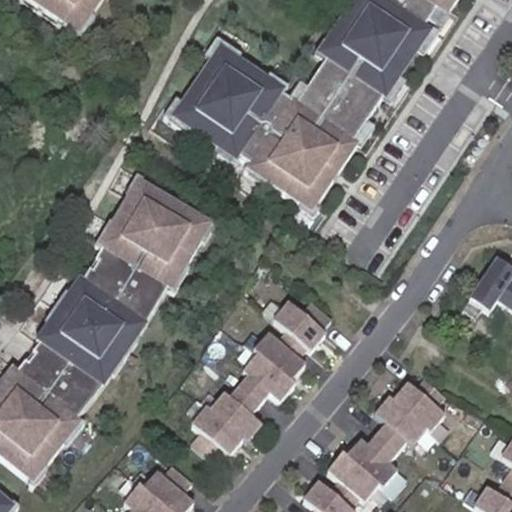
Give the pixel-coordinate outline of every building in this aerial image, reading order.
[(20,0),(20,1),(64,30),(65,28),(79,37),(104,0),(20,0)] [(365,0),(362,5),(355,0),(352,0),(322,46),(331,52),(294,108),(262,87),(265,83),(220,53),(213,64),(211,62),(182,106),(184,107),(175,121),(221,151),(223,147),(272,180),(270,184),(303,206),(306,201),(316,208),(335,179),(327,173),(332,165),(340,170),(357,145),(353,142),(382,98),(377,95),(383,85),(391,90),(422,42),(415,37),(434,9),(444,15),(454,0),(365,0)] [(212,224),(144,185),(134,201),(131,199),(115,227),(119,229),(105,254),(108,256),(101,268),(97,266),(91,276),(87,274),(76,291),(82,294),(64,326),(58,323),(48,340),(53,343),(45,352),(48,354),(39,365),(36,363),(11,394),(7,390),(0,398),(0,451),(37,483),(49,469),(51,471),(72,446),(68,443),(113,391),(122,376),(115,373),(137,335),(143,339),(185,267),(189,270),(205,242),(203,241),(212,224)] [(511,271),(511,270),(493,257),(465,299),(484,312),(492,299),(507,309),(511,301),(511,276),(510,275),(511,271)] [(343,326),(316,303),(306,314),(294,303),(279,321),(291,332),(282,342),(278,339),(263,357),(266,360),(252,376),(258,381),(238,403),(233,398),(219,414),(215,411),(200,429),(209,437),(199,448),(221,467),(231,455),(239,461),(253,444),(257,448),(272,430),(261,421),(280,399),(291,408),(306,391),(302,387),(317,370),(309,364),(317,355),(321,358),(337,340),(333,337),(343,326)] [(362,508),(376,489),(367,482),(384,459),(390,463),(403,446),(407,449),(421,430),(412,423),(421,411),(400,395),(391,406),(387,403),(371,422),(364,417),(351,434),(362,443),(345,466),(337,460),(323,478),(320,475),(305,493),(317,502),(309,511),(306,511),(297,504),(291,511),(352,511),(358,505),(362,508)] [(511,511),(511,437),(508,444),(497,436),(489,448),(511,464),(493,491),(485,485),(479,493),(469,486),(461,498),(481,511),(511,511)] [(196,511),(200,508),(190,498),(200,487),(180,468),(170,479),(165,475),(150,490),(146,487),(130,504),(139,511),(138,511),(196,511)] [(0,511),(13,511),(17,508),(0,492),(0,511)]
